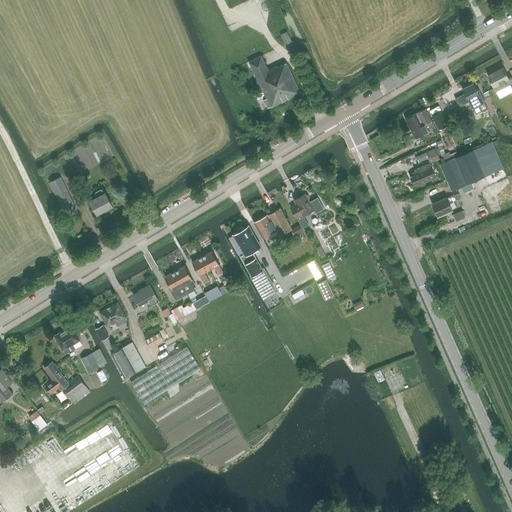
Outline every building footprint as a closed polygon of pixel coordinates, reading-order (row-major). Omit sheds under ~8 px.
[(287,32),(280,35),(285,45),(291,42),(287,32)] [(268,108),(301,92),(286,63),(277,67),(277,66),(268,70),(258,49),(243,57),(246,63),(249,62),(267,98),(264,99),(268,108)] [(503,68),(488,76),(496,91),(511,84),(511,86),(511,78),(511,77),(509,78),(503,68)] [(473,83),(462,89),(472,108),(485,101),(479,89),(477,90),(473,83)] [(442,112),(438,103),(428,107),(439,129),(448,124),(442,112)] [(424,125),(432,121),(426,109),(406,119),(415,137),(427,131),(424,125)] [(503,168),(495,149),(492,141),(454,157),(440,164),(452,191),(462,187),(464,192),(473,188),(470,182),(503,168)] [(435,148),(425,153),(428,158),(430,163),(440,159),(435,148)] [(419,162),(428,158),(425,153),(416,157),(419,162)] [(434,173),(430,163),(417,168),(418,171),(412,173),(413,176),(410,177),(414,184),(416,183),(417,186),(430,180),(429,176),(434,173)] [(65,214),(76,209),(60,176),(49,182),(65,214)] [(97,214),(112,205),(105,193),(102,188),(95,192),(98,197),(90,201),(97,214)] [(295,214),(303,227),(308,224),(303,215),(314,209),(316,212),(323,208),(317,198),(310,202),(308,199),(309,197),(308,195),(306,194),(305,193),(294,200),(300,211),(295,214)] [(449,203),(460,198),(459,193),(454,195),(447,198),(432,204),(437,216),(452,209),(449,203)] [(279,236),(292,229),(280,208),(268,215),(268,214),(254,222),(262,237),(276,230),(279,236)] [(237,232),(233,234),(245,255),(260,246),(248,225),(244,228),(241,227),(237,229),(237,232)] [(300,225),(292,229),(295,235),(303,231),(300,225)] [(318,233),(322,240),(336,232),(332,225),(318,233)] [(202,257),(210,270),(214,268),(218,275),(223,272),(220,265),(213,251),(202,257)] [(205,273),(210,270),(202,257),(192,262),(199,276),(200,276),(204,283),(209,280),(205,273)] [(256,258),(245,264),(252,276),(262,270),(256,258)] [(185,266),(175,271),(187,294),(192,303),(196,301),(194,298),(196,297),(193,291),(194,291),(193,289),(196,287),(192,280),(193,280),(185,266)] [(187,294),(175,271),(165,277),(172,290),(170,291),(175,301),(187,294)] [(148,307),(159,301),(151,286),(139,292),(140,293),(133,297),(139,308),(146,305),(148,307)] [(221,295),(217,287),(211,290),(216,298),(221,295)] [(266,298),(270,308),(281,304),(276,294),(266,298)] [(206,295),(196,301),(192,303),(196,310),(210,303),(206,295)] [(107,327),(126,317),(118,303),(99,313),(107,327)] [(182,305),(171,311),(175,321),(185,315),(185,316),(196,310),(192,303),(183,308),(182,305)] [(65,354),(69,352),(71,351),(68,348),(82,340),(73,325),(54,336),(62,351),(63,351),(65,354)] [(103,326),(96,330),(101,341),(108,337),(103,326)] [(146,340),(149,347),(162,340),(159,333),(146,340)] [(124,378),(145,367),(132,342),(111,354),(124,378)] [(130,381),(144,403),(200,369),(186,347),(130,381)] [(88,373),(99,367),(92,353),(81,359),(88,373)] [(52,362),(44,368),(52,380),(44,386),(51,395),(59,389),(61,391),(63,390),(69,397),(85,385),(78,376),(68,383),(52,362)] [(12,382),(2,368),(0,369),(0,400),(1,402),(12,394),(7,386),(12,382)] [(378,381),(384,379),(380,369),(374,372),(378,381)] [(42,413),(32,418),(37,429),(47,424),(42,413)]
